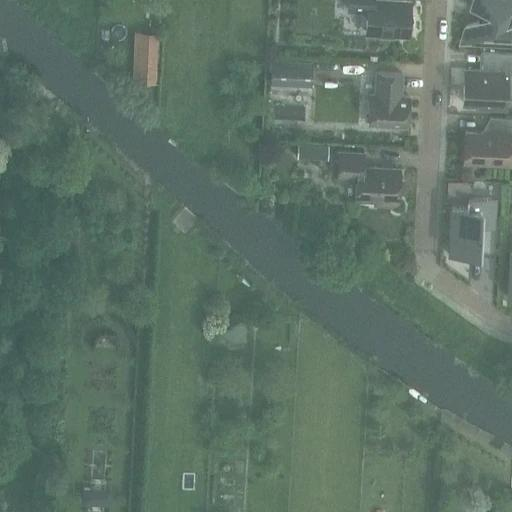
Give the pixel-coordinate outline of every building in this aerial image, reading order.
[(348,0),(348,10),(363,11),(367,15),(366,32),(379,33),(380,37),(391,38),(393,34),(409,35),(409,25),(412,23),(414,19),(413,14),(410,12),(410,2),(374,0),(373,0),(348,0)] [(466,27),(461,42),(492,44),(492,45),(508,45),(511,44),(511,0),(473,0),(471,9),(490,15),(487,22),(480,25),(479,22),(466,27)] [(134,32),(132,82),(155,83),(158,33),(134,32)] [(465,70),(463,103),(479,104),(479,108),(506,109),(507,94),(511,94),(511,53),(482,52),(481,71),(465,70)] [(271,85),(312,86),(313,61),(271,59),(271,85)] [(370,94),(369,124),(408,126),(409,96),(401,96),(402,73),(376,72),(375,94),(370,94)] [(464,162),(511,165),(511,161),(511,118),(490,117),(490,133),(465,132),(464,162)] [(297,158),(317,159),(328,152),(328,146),(298,144),(297,158)] [(356,183),(356,200),(357,200),(357,198),(375,199),(375,206),(398,207),(400,169),(363,168),(364,153),(339,152),(338,178),(352,178),(356,183)] [(456,179),(445,179),(445,193),(455,194),(456,179)] [(452,207),(449,255),(472,257),(472,252),(478,252),(479,225),(493,226),(495,200),(468,199),(468,208),(452,207)] [(234,314),(222,333),(233,340),(247,340),(244,315),(239,313),(234,314)] [(83,489),(82,504),(104,505),(110,505),(111,490),(83,489)]
